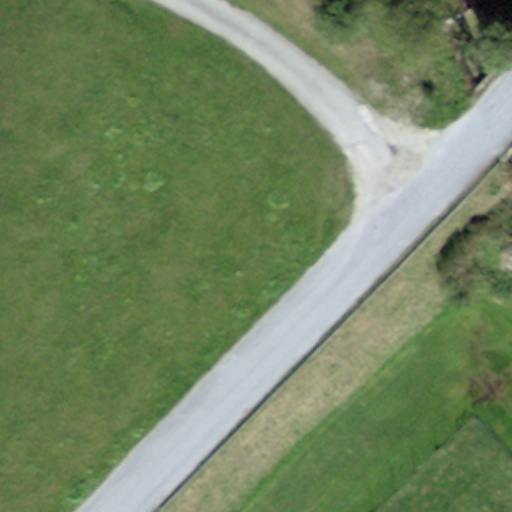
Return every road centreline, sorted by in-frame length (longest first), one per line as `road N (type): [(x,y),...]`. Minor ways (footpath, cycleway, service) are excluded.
road 1 (track): [(415,171),(85,511)]
road 2 (track): [(203,0),(415,171)]
road 3 (track): [(415,171),(511,66)]
